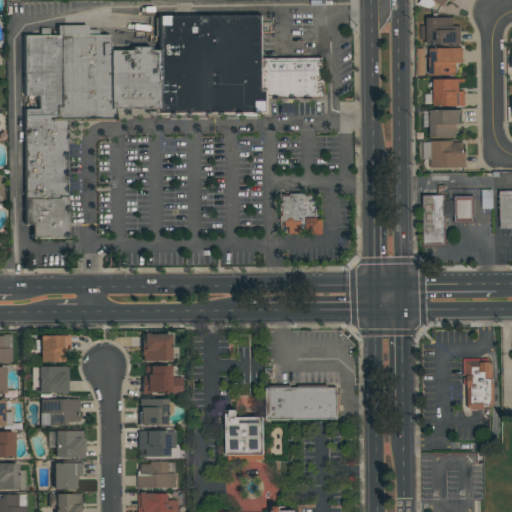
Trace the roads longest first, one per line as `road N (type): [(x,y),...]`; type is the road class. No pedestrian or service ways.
road 1 (primary): [(376,288),(12,289)]
road 2 (secondary): [(407,288),(399,0)]
road 3 (secondary): [(377,313),(378,511)]
road 4 (primary): [(242,314),(408,313)]
road 5 (secondary): [(368,0),(373,161)]
road 6 (primary): [(89,315),(242,314)]
road 7 (secondary): [(373,161),(377,313)]
road 8 (residential): [(492,139),(492,10),(511,10)]
road 9 (secondary): [(408,431),(407,288)]
road 10 (residential): [(107,369),(111,511)]
road 11 (primary): [(502,287),(376,288)]
